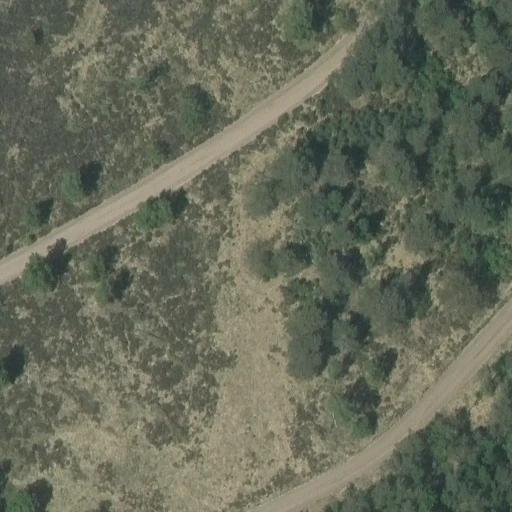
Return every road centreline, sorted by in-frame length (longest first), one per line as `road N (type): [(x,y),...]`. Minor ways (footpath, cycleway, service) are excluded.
road 1 (track): [(399,0),(375,33),(225,150),(0,270)]
road 2 (track): [(511,321),(449,394),(326,490),(284,511)]
